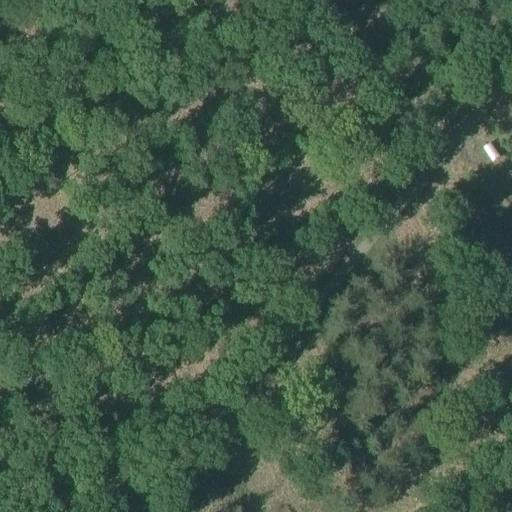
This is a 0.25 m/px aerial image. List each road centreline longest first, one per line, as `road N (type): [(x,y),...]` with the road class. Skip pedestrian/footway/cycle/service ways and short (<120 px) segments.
road 1 (unknown): [(0,48),(80,43),(150,56),(237,121),(276,134),(342,121),(443,124),(463,132),(511,197)]
road 2 (track): [(377,0),(463,132)]
